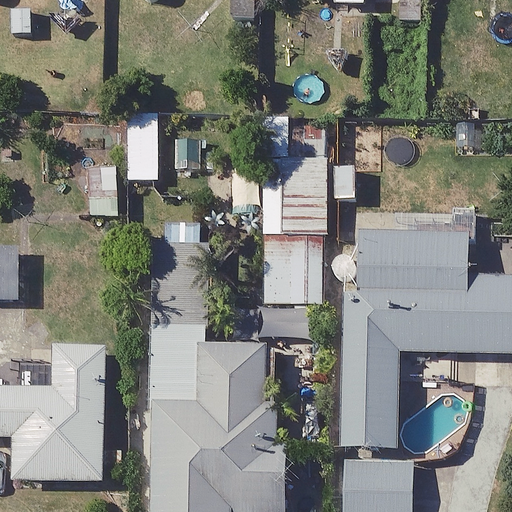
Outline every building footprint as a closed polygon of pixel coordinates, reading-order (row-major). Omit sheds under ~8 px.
[(163,117),(132,115),(129,182),(161,183),(163,117)] [(268,239),(327,242),(329,200),(356,202),(358,166),(272,162),(268,239)] [(469,241),(363,238),(362,293),(348,293),(343,450),(396,452),(399,352),(511,355),(511,282),(468,281),(469,241)] [(327,242),(268,239),(264,306),(323,309),(327,242)] [(211,253),(158,252),(151,511),(283,511),(286,445),(277,445),(279,352),(208,350),(211,253)] [(53,350),(53,370),(33,369),(24,369),(23,379),(7,378),(6,392),(0,391),(0,440),(17,441),(16,483),(104,485),(107,351),(53,350)] [(415,511),(417,463),(345,461),(343,511),(415,511)]
